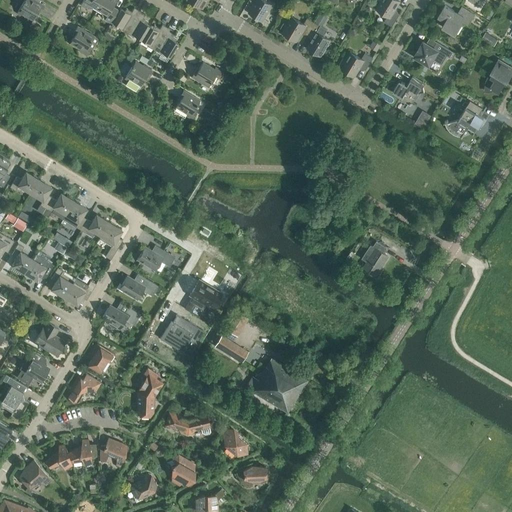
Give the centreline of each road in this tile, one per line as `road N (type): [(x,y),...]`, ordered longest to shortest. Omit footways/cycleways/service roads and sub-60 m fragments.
road 1 (unclassified): [(289,511),(511,165)]
road 2 (residential): [(80,325),(138,220),(0,136)]
road 3 (residential): [(221,18),(362,97),(425,0)]
road 4 (residential): [(0,478),(83,340),(80,325)]
